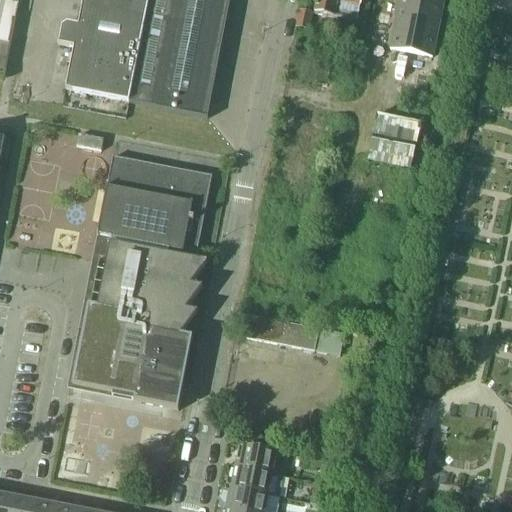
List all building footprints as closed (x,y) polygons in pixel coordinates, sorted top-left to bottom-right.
[(19,4),(0,0),(0,44),(10,47),(15,20),(19,4)] [(128,105),(148,0),(83,0),(78,28),(66,26),(61,29),(58,46),(58,47),(73,50),(65,92),(128,105)] [(230,0),(148,0),(128,105),(206,120),(230,0)] [(360,9),(362,0),(317,0),(314,16),(343,22),(356,25),(360,8),(360,9)] [(443,0),(399,0),(389,51),(431,59),(443,0)] [(311,16),(299,13),(295,29),(308,31),(311,16)] [(354,34),(356,25),(343,22),(341,31),(354,34)] [(10,47),(0,44),(0,79),(3,80),(10,47)] [(410,170),(421,126),(376,117),(367,162),(410,170)] [(100,153),(102,143),(103,142),(78,137),(78,138),(76,149),(100,153)] [(190,288),(206,265),(195,263),(211,179),(112,159),(96,239),(98,240),(98,239),(111,241),(110,246),(109,246),(97,309),(88,307),(72,388),(134,400),(133,404),(177,413),(192,340),(180,337),(197,315),(185,312),(201,290),(190,288)] [(397,213),(405,173),(366,166),(358,205),(397,213)] [(314,354),(318,332),(247,318),(243,340),(314,354)] [(276,455),(238,448),(235,462),(240,463),(238,468),(234,467),(234,469),(272,476),(276,455)] [(284,479),(272,476),(234,469),(231,483),(235,484),(234,489),(230,489),(230,490),(268,498),(279,500),(284,479)] [(316,477),(314,485),(326,488),(328,480),(316,477)] [(326,488),(314,485),(312,494),(325,496),(326,488)] [(264,511),(268,498),(230,490),(227,504),(231,505),(230,511),(226,510),(226,511),(264,511)] [(0,497),(0,511),(16,511),(19,501),(0,497)] [(19,501),(16,511),(38,511),(40,505),(19,501)]
